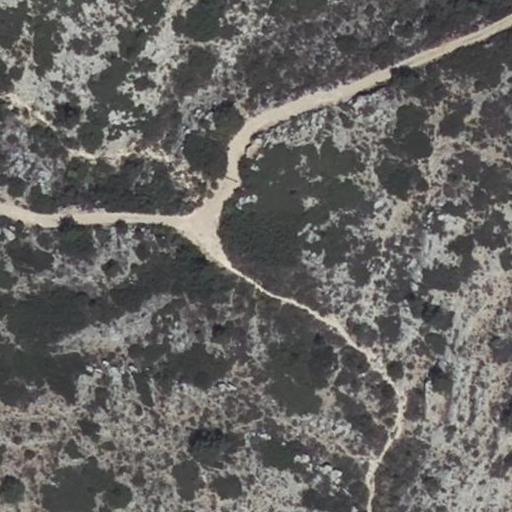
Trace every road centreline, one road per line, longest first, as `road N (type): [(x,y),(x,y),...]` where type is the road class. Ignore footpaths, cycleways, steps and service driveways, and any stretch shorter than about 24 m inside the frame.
road 1 (track): [(202,225),(228,182),(239,134),(511,17)]
road 2 (track): [(0,208),(41,219),(114,215),(202,225)]
